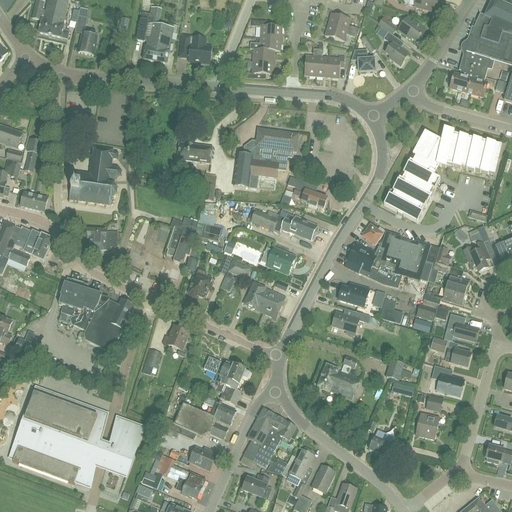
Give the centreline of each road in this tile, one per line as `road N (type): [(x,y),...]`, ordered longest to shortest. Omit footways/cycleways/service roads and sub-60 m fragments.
road 1 (tertiary): [(277,355),(379,177),(381,145),(369,117)]
road 2 (residential): [(277,355),(94,274),(61,232)]
road 3 (tertiary): [(403,509),(372,475),(296,419),(276,390)]
road 4 (residential): [(61,232),(54,101),(62,75)]
road 5 (tertiary): [(216,86),(62,75)]
road 6 (tertiary): [(209,511),(255,404),(276,390)]
road 7 (residential): [(454,470),(501,346)]
